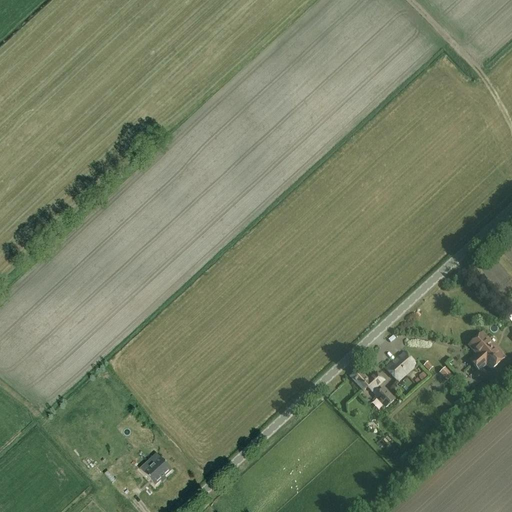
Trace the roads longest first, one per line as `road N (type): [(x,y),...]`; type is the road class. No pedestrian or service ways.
road 1 (unclassified): [(183,511),(511,210)]
road 2 (track): [(511,125),(482,73),(409,0)]
